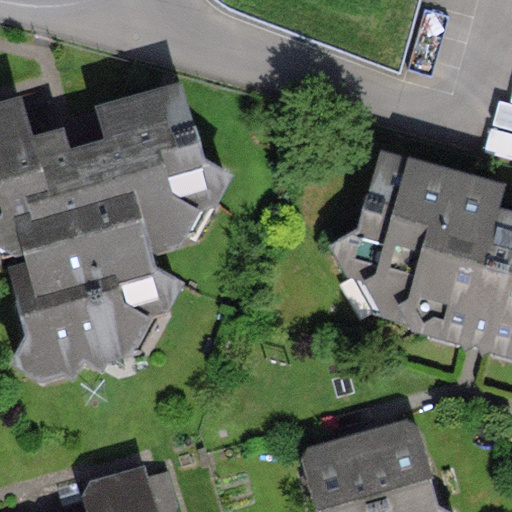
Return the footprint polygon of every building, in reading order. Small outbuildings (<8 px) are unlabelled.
[(0,239),(18,249),(27,247),(34,272),(11,278),(25,338),(14,358),(35,369),(51,365),(71,376),(81,358),(100,368),(110,348),(126,344),(147,307),(163,302),(175,281),(155,270),(148,244),(175,236),(196,199),(212,194),(224,173),(204,162),(195,130),(180,134),(170,99),(103,118),(112,152),(67,164),(61,142),(29,151),(18,111),(0,115),(0,239)] [(460,332),(467,344),(485,348),(497,341),(511,345),(511,220),(492,215),(498,196),(386,165),(375,201),(366,198),(357,231),(337,242),(349,264),(365,268),(389,303),(413,310),(421,331),(434,324),(460,332)] [(405,432),(359,445),(378,511),(446,511),(438,507),(415,437),(405,432)] [(378,511),(359,445),(314,458),(309,467),(319,511),(378,511)] [(104,500),(91,503),(93,511),(162,511),(165,511),(171,501),(164,475),(101,490),(104,500)]
